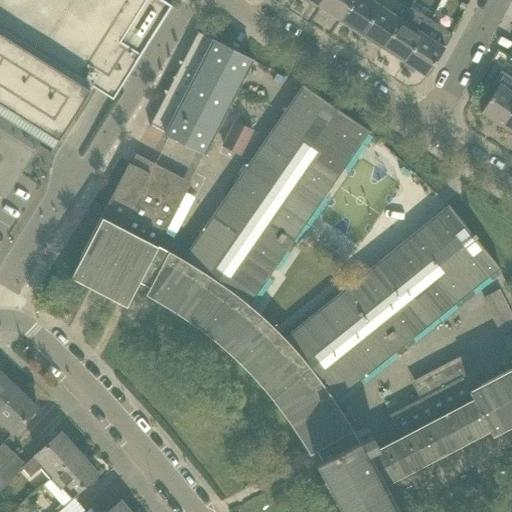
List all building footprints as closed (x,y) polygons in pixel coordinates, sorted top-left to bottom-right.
[(113,99),(120,89),(172,6),(163,0),(0,0),(0,103),(59,141),(93,87),(113,99)] [(323,0),(319,6),(341,20),(354,0),(323,0)] [(354,0),(341,20),(362,34),(380,7),(384,0),(354,0)] [(401,21),(380,7),(362,34),(384,48),(401,21)] [(428,26),(407,12),(407,13),(401,21),(384,48),(405,62),(428,27),(428,26)] [(405,62),(427,77),(445,48),(451,38),(430,25),(429,26),(428,26),(428,27),(405,62)] [(253,60),(226,46),(198,32),(150,127),(205,154),(253,60)] [(499,85),(481,112),(503,127),(511,113),(511,80),(500,73),(494,82),(499,85)] [(285,410),(310,446),(314,451),(316,449),(321,456),(323,460),(317,464),(318,466),(318,465),(319,466),(317,467),(334,500),(337,499),(343,511),(395,511),(382,486),(490,430),(492,435),(511,424),(511,369),(481,386),(465,354),(411,382),(421,400),(392,415),(403,437),(380,449),(374,438),(361,444),(360,441),(359,442),(344,416),(334,401),(498,269),(499,269),(500,268),(476,238),(477,237),(475,234),(473,235),(449,205),(448,205),(449,207),(283,337),(266,321),(249,306),(368,132),(370,133),(370,131),(303,85),(302,86),(303,87),(183,261),(158,247),(187,194),(151,175),(156,165),(137,155),(132,164),(130,164),(72,277),(127,306),(140,282),(151,288),(149,291),(175,307),(187,315),(198,322),(208,330),(219,339),(228,346),(237,355),(246,363),(254,372),(263,381),(271,390),(278,400),(285,410)] [(511,113),(503,127),(511,132),(511,113)] [(241,155),(254,130),(235,120),(222,146),(241,155)] [(497,334),(511,328),(511,315),(502,288),(483,295),(497,334)] [(511,330),(503,334),(509,353),(511,351),(511,330)] [(0,372),(0,406),(17,389),(0,372)] [(0,419),(14,433),(38,408),(17,389),(0,406),(0,419)] [(25,466),(23,468),(30,477),(43,464),(53,476),(54,476),(80,453),(61,433),(36,455),(25,466)] [(0,446),(0,471),(15,456),(2,444),(0,446)] [(72,497),(98,474),(80,453),(54,476),(53,476),(44,485),(65,508),(74,499),(72,497)] [(0,491),(6,486),(23,468),(25,466),(15,456),(0,471),(0,491)] [(80,511),(84,509),(75,498),(74,499),(65,508),(60,511),(80,511)] [(129,511),(121,501),(107,511),(129,511)]
